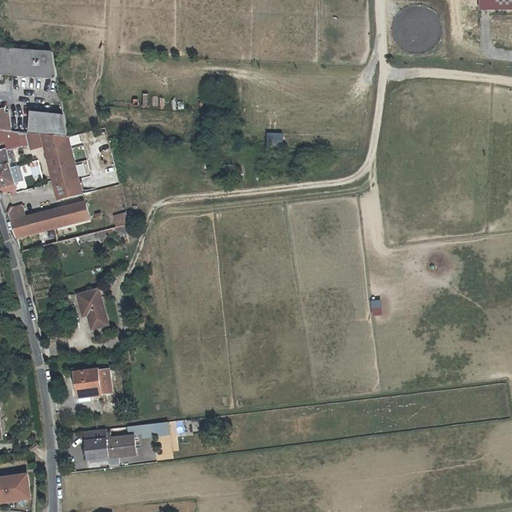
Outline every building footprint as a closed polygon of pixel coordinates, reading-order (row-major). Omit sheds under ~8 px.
[(511,0),(479,0),(479,9),(511,9),(511,0)] [(0,73),(58,79),(53,52),(0,48),(0,73)] [(0,129),(4,130),(9,131),(7,124),(10,123),(9,117),(7,118),(4,107),(2,108),(0,108),(0,129)] [(69,136),(65,115),(32,112),(30,132),(69,136)] [(80,180),(70,138),(9,131),(4,130),(0,129),(0,166),(10,164),(8,150),(13,148),(21,146),(21,148),(28,146),(29,148),(43,144),(47,157),(55,187),(80,180)] [(284,144),(285,135),(271,132),(269,141),(284,144)] [(43,144),(29,148),(33,161),(47,157),(43,144)] [(13,148),(8,150),(10,164),(11,167),(18,165),(13,148)] [(11,167),(0,170),(0,188),(7,192),(16,189),(15,185),(16,185),(23,183),(18,165),(11,167)] [(80,180),(55,187),(58,199),(60,200),(84,194),(80,180)] [(25,205),(11,208),(8,214),(11,223),(16,238),(90,219),(86,203),(61,210),(28,218),(25,205)] [(131,211),(116,215),(118,227),(134,223),(131,211)] [(100,291),(78,296),(82,314),(87,313),(88,318),(91,331),(108,327),(100,291)] [(73,372),(76,399),(114,394),(111,368),(73,372)] [(82,458),(131,452),(129,435),(106,437),(105,431),(103,431),(102,428),(79,430),(82,458)] [(0,501),(1,501),(1,500),(8,499),(8,497),(15,497),(15,499),(31,497),(29,474),(16,476),(16,479),(0,480),(0,501)]
